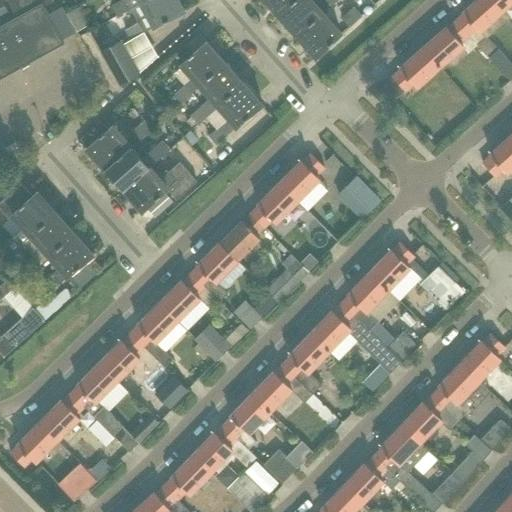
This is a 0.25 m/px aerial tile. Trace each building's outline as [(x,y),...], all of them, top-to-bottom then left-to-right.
[(0,75),(61,42),(46,14),(42,7),(53,0),(52,0),(7,0),(17,19),(0,28),(0,75)] [(1,0),(0,0),(0,17),(8,12),(1,0)] [(121,0),(111,6),(117,16),(140,3),(144,0),(121,0)] [(185,10),(179,0),(144,0),(140,3),(148,15),(124,28),(131,40),(185,10)] [(263,0),(278,16),(295,0),(263,0)] [(296,36),(323,13),(311,0),(295,0),(278,16),(296,36)] [(510,17),(503,10),(494,0),(476,0),(463,12),(464,13),(456,21),(477,45),(511,80),(511,78),(511,63),(487,38),(510,17)] [(511,0),(494,0),(503,10),(511,1),(511,0)] [(353,8),(341,18),(349,26),(360,16),(353,8)] [(315,57),(341,33),(323,13),(296,36),(315,57)] [(477,45),(456,21),(447,28),(446,27),(423,48),(440,66),(461,47),(468,54),(477,45)] [(139,73),(120,40),(102,50),(120,83),(139,73)] [(199,86),(226,62),(207,41),(181,65),(199,86)] [(416,87),(440,66),(423,48),(400,68),(401,69),(392,77),(405,91),(413,84),(416,87)] [(210,98),(191,115),(198,123),(205,116),(244,83),(226,62),(200,86),(210,98)] [(236,127),(261,104),(262,104),(244,83),(205,116),(217,129),(220,126),(229,118),(236,127)] [(180,104),(192,94),(184,85),(172,95),(180,104)] [(140,140),(153,128),(144,119),(132,131),(140,140)] [(105,170),(131,147),(112,126),(86,149),(105,170)] [(217,144),(228,134),(220,126),(217,129),(209,136),(217,144)] [(506,173),(511,167),(511,134),(490,154),(491,155),(482,163),(495,177),(503,169),(506,173)] [(123,190),(149,167),(171,148),(163,139),(141,159),(131,147),(105,170),(123,190)] [(324,167),(311,154),(303,162),(302,161),(279,183),(295,199),(322,173),(320,171),(324,167)] [(149,167),(123,190),(141,211),(155,199),(167,188),(176,199),(197,181),(180,162),(160,180),(149,167)] [(379,200),(355,177),(338,193),(361,217),(379,200)] [(33,196),(28,190),(21,183),(0,201),(0,208),(10,219),(14,216),(23,227),(3,245),(11,254),(31,236),(57,212),(38,191),(33,196)] [(258,206),(250,214),(263,227),(265,226),(272,219),(273,221),(295,199),(279,183),(257,205),(258,206)] [(511,197),(501,207),(511,219),(511,197)] [(49,256),(75,232),(57,212),(31,236),(49,256)] [(256,234),(263,227),(250,214),(243,221),(242,220),(220,243),(237,260),(259,238),(256,234)] [(47,294),(93,253),(75,232),(49,256),(60,268),(40,286),(47,294)] [(216,281),(237,260),(220,243),(197,265),(198,266),(191,273),(204,287),(217,299),(221,303),(229,294),(225,291),(216,281)] [(392,249),(369,273),(387,290),(410,267),(407,264),(414,256),(401,243),(393,250),(392,249)] [(309,253),(299,264),(307,272),(308,271),(317,261),(309,253)] [(29,275),(41,264),(33,255),(21,266),(22,267),(16,272),(22,278),(28,273),(29,275)] [(281,299),(307,272),(299,264),(290,255),(282,263),(287,268),(266,290),(278,302),(281,299)] [(464,291),(438,265),(419,284),(445,310),(464,291)] [(204,287),(191,273),(183,281),(182,280),(160,302),(177,320),(199,298),(209,308),(217,299),(204,287)] [(349,295),(341,304),(355,318),(368,330),(377,321),(367,311),(387,290),(369,273),(348,295),(349,295)] [(0,285),(0,292),(4,296),(15,286),(8,279),(0,285)] [(156,341),(177,320),(160,302),(138,324),(138,325),(131,333),(144,346),(165,366),(173,358),(156,341)] [(235,312),(250,328),(260,318),(245,302),(235,312)] [(333,310),(310,333),(328,351),(347,331),(354,338),(389,373),(400,362),(399,361),(368,330),(355,318),(341,304),(334,311),(333,310)] [(45,320),(42,317),(33,307),(3,334),(15,347),(45,320)] [(377,321),(368,330),(399,361),(416,344),(403,331),(395,339),(377,321)] [(210,324),(196,337),(217,361),(232,347),(210,324)] [(136,354),(144,346),(131,333),(123,341),(122,340),(100,362),(117,380),(139,358),(136,354)] [(308,371),(328,351),(310,333),(289,355),(290,356),(282,365),(296,378),(299,381),(313,394),(314,393),(321,386),(322,385),(308,371)] [(504,346),(491,333),(483,341),(482,341),(460,364),(478,381),(486,372),(500,358),(497,354),(504,346)] [(97,400),(117,380),(100,362),(77,384),(78,385),(71,393),(84,406),(113,435),(122,425),(97,400)] [(458,402),(478,381),(460,364),(439,386),(440,387),(432,395),(445,408),(458,420),(467,410),(458,402)] [(274,371),(252,394),(270,412),(291,389),(288,386),(296,378),(282,365),(275,372),(274,371)] [(173,377),(154,395),(167,409),(186,390),(173,377)] [(321,386),(314,393),(322,402),(329,394),(321,386)] [(76,414),(84,406),(71,393),(63,401),(62,400),(40,422),(58,439),(79,417),(76,414)] [(248,434),(270,412),(252,394),(230,416),(231,417),(223,425),(238,439),(248,449),(256,441),(248,434)] [(458,420),(445,408),(432,395),(425,403),(424,402),(402,425),(420,442),(441,420),(449,429),(458,420)] [(145,436),(158,423),(151,416),(138,429),(145,436)] [(35,462),(58,439),(40,422),(17,444),(18,445),(11,453),(24,466),(32,458),(35,462)] [(230,447),(238,439),(223,425),(216,433),(215,432),(193,455),(211,472),(233,450),(230,447)] [(408,472),(428,450),(420,442),(402,425),(380,447),(381,448),(373,456),(387,469),(388,469),(400,481),(432,511),(433,511),(441,503),(408,472)] [(455,474),(462,482),(492,450),(474,434),(465,443),(475,452),(455,474)] [(264,465),(282,483),(298,467),(279,449),(264,465)] [(188,495),(211,472),(193,455),(171,477),(172,478),(164,485),(179,500),(186,493),(188,495)] [(400,481),(388,469),(387,469),(373,456),(366,464),(365,463),(343,486),(361,503),(382,481),(391,489),(400,481)] [(103,458),(89,469),(96,478),(110,467),(103,458)] [(80,464),(70,473),(85,490),(96,480),(80,464)] [(228,488),(251,511),(253,511),(269,496),(244,472),(228,488)] [(452,472),(444,482),(454,491),(462,482),(455,474),(452,472)] [(181,511),(186,508),(179,500),(164,485),(156,493),(155,492),(132,511),(170,511),(171,511),(181,511)] [(352,511),(361,503),(343,486),(322,508),(323,509),(319,511),(352,511)] [(511,511),(511,493),(495,511),(511,511)]
